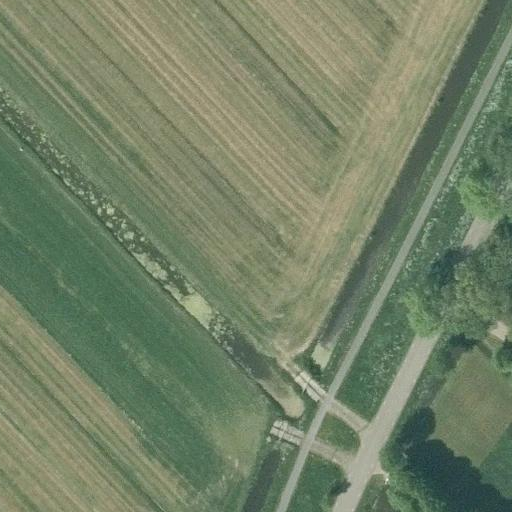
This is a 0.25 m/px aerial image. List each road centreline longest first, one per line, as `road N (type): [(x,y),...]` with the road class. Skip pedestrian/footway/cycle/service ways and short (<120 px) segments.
road 1 (track): [(378,437),(326,403),(0,65)]
road 2 (tertiary): [(343,511),(511,165)]
